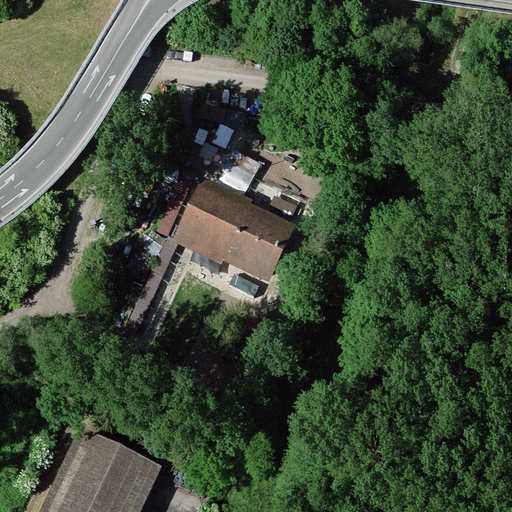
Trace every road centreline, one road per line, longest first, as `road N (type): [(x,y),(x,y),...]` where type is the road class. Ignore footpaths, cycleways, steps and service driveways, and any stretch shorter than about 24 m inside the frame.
road 1 (track): [(195,67),(156,60),(138,69),(50,285),(0,327)]
road 2 (motorway): [(0,198),(59,141),(141,11)]
